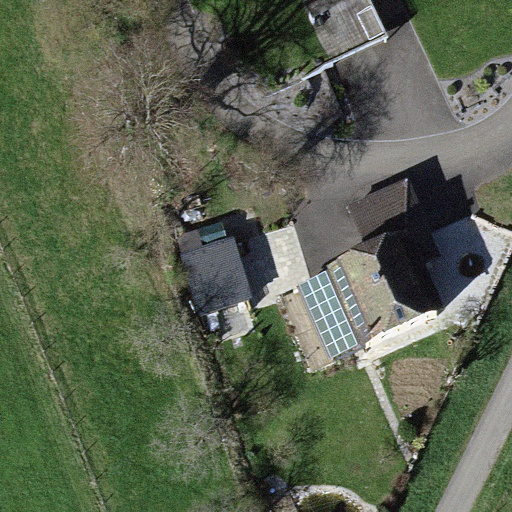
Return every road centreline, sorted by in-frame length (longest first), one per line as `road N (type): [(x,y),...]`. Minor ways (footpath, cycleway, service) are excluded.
road 1 (residential): [(182,0),(233,107),(272,140),(315,153),(461,154),(511,122)]
road 2 (track): [(511,393),(448,511)]
